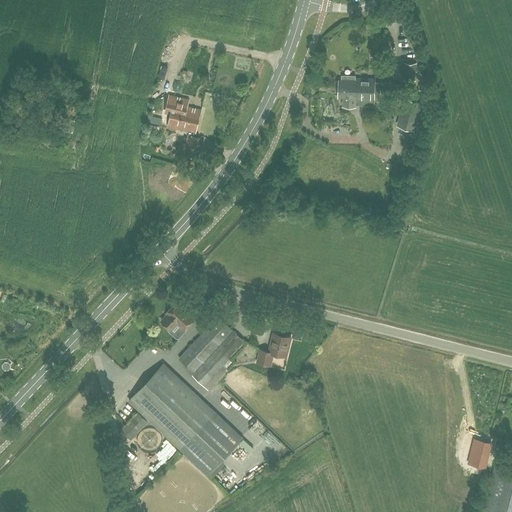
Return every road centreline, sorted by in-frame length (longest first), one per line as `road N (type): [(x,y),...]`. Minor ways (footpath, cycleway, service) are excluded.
road 1 (unclassified): [(511,362),(217,289),(190,278),(161,250)]
road 2 (secondary): [(161,250),(250,135),(305,0)]
road 3 (secondary): [(0,418),(161,250)]
